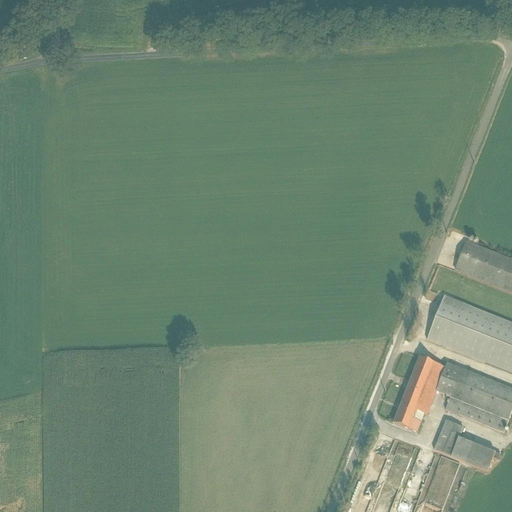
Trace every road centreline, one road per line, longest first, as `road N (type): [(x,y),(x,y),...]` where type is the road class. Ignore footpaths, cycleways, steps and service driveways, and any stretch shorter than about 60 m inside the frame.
road 1 (unclassified): [(511,48),(331,511)]
road 2 (unclassified): [(53,60),(511,40)]
